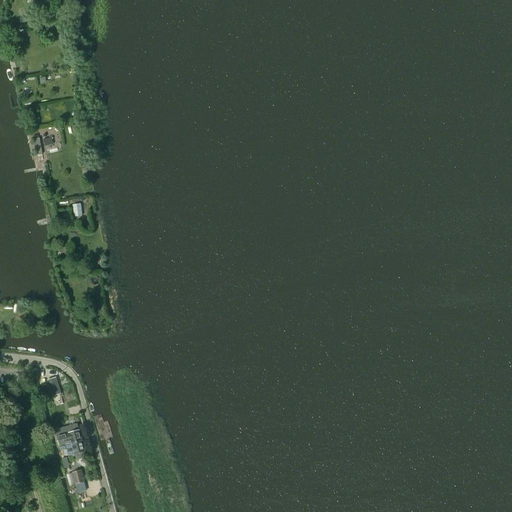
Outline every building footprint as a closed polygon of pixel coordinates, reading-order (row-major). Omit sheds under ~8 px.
[(68,35),(61,37),(63,44),(70,43),(68,35)] [(36,155),(42,154),(39,138),(33,139),(36,155)] [(51,138),(43,140),(45,146),(53,144),(51,138)] [(80,203),(72,204),(74,217),(82,216),(80,203)] [(51,396),(60,394),(58,388),(55,378),(46,380),(51,396)] [(67,426),(55,429),(57,436),(59,445),(65,444),(65,445),(66,446),(82,441),(77,423),(67,426)] [(65,445),(59,446),(61,451),(63,450),(65,456),(68,455),(68,456),(74,454),(76,460),(86,458),(82,441),(66,446),(65,445)] [(82,470),(72,472),(72,473),(75,484),(77,493),(87,491),(84,482),(85,482),(82,470)]
